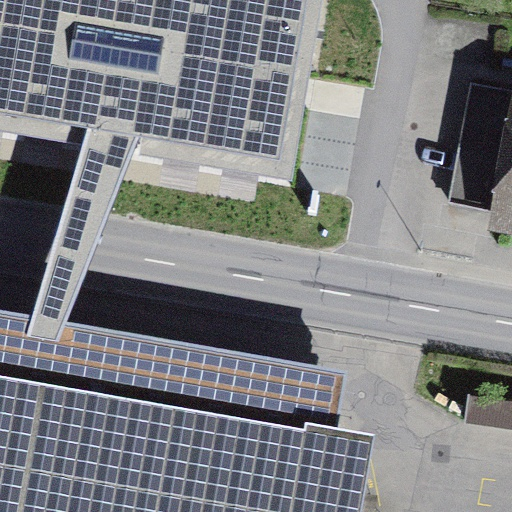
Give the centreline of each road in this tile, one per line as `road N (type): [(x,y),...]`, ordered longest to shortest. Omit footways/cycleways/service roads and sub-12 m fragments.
road 1 (primary): [(0,235),(358,301)]
road 2 (unclassified): [(358,301),(400,0)]
road 3 (primary): [(358,301),(511,329)]
